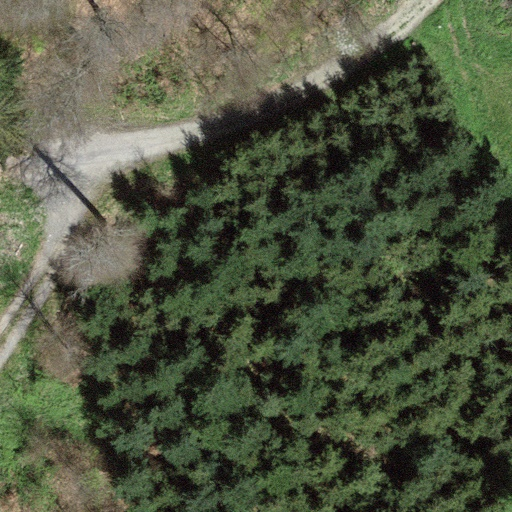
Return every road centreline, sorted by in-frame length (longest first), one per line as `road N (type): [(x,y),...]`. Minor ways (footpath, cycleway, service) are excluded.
road 1 (track): [(0,163),(105,168),(400,65),(451,0)]
road 2 (track): [(0,347),(105,168)]
